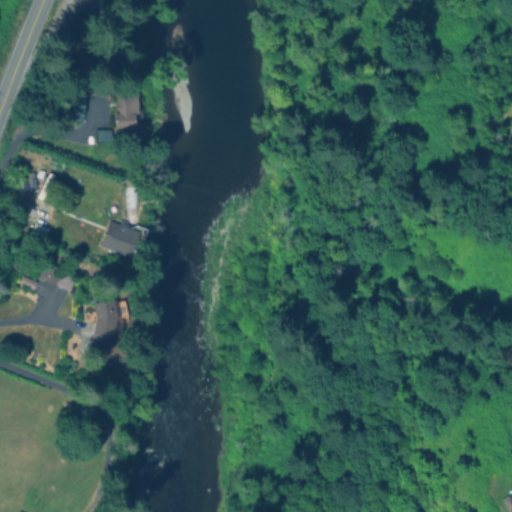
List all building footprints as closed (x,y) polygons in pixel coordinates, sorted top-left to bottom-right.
[(63,120),(81,120),(82,93),(63,92),(63,120)] [(140,106),(137,106),(137,93),(113,93),(113,133),(140,133),(140,106)] [(142,229),(107,217),(97,246),(131,258),(142,229)] [(69,289),(74,273),(41,262),(36,279),(69,289)] [(88,345),(112,348),(117,301),(93,299),(88,345)] [(505,511),(511,511),(511,492),(501,497),(505,511)]
